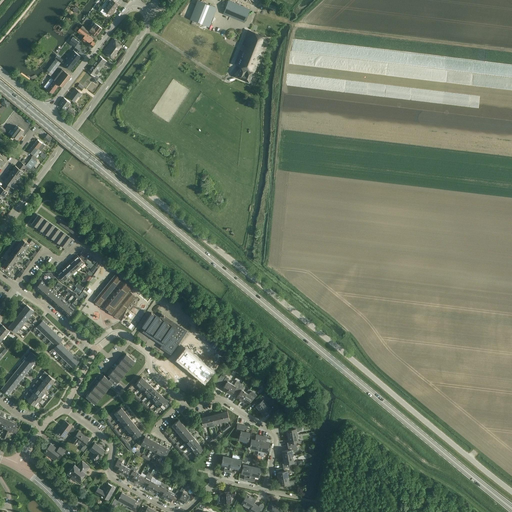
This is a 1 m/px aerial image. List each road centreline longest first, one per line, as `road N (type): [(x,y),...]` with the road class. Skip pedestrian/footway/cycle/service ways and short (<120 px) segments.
road 1 (primary): [(507,505),(0,85)]
road 2 (unclassified): [(511,492),(47,110)]
road 3 (unclassified): [(0,231),(136,44),(151,11)]
road 4 (track): [(511,50),(294,24)]
road 5 (residential): [(171,511),(111,479),(111,447),(64,408)]
road 6 (residential): [(265,490),(271,432),(220,399),(181,400)]
road 7 (residential): [(151,11),(127,9),(47,110)]
road 8 (residential): [(181,400),(121,334),(96,350)]
